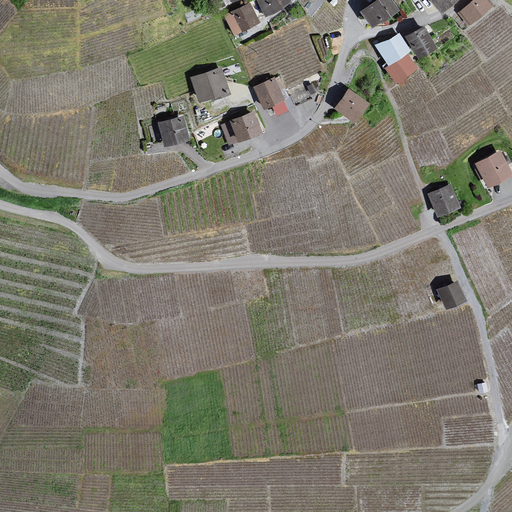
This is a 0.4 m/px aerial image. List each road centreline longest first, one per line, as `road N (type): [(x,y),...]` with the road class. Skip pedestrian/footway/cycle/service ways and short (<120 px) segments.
road 1 (unclassified): [(0,204),(67,222),(110,260),(141,269),(357,259),(511,199)]
road 2 (unclassified): [(350,31),(316,119),(266,152),(117,197),(30,189),(0,171)]
road 3 (track): [(511,458),(477,313),(438,228)]
road 4 (unclassified): [(350,31),(431,18),(464,0)]
